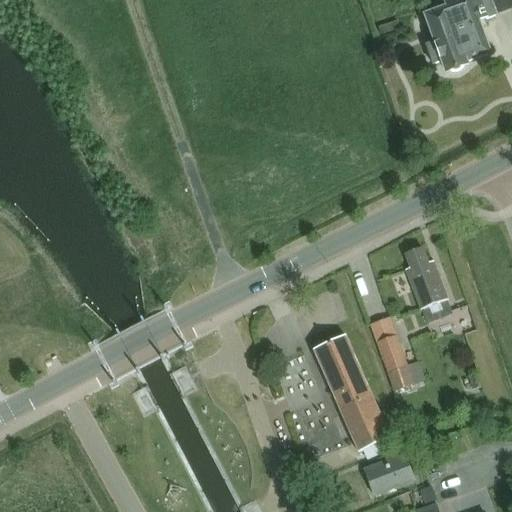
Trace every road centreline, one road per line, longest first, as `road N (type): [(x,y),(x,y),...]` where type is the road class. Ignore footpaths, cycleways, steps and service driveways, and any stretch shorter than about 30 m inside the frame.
road 1 (secondary): [(63,383),(491,164)]
road 2 (unclassified): [(134,511),(63,383)]
